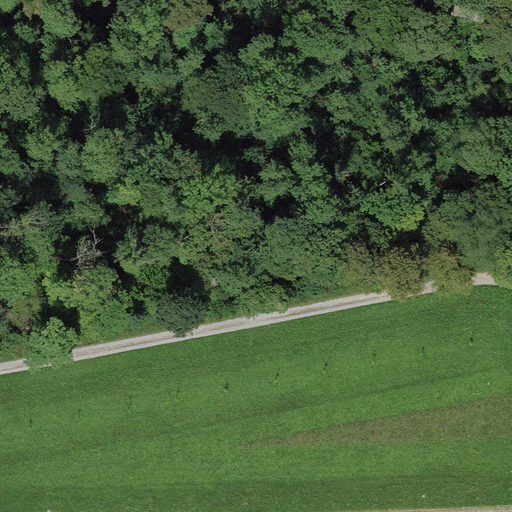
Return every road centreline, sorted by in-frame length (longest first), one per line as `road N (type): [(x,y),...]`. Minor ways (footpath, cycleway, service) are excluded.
road 1 (track): [(0,368),(511,279)]
road 2 (track): [(0,29),(171,0)]
